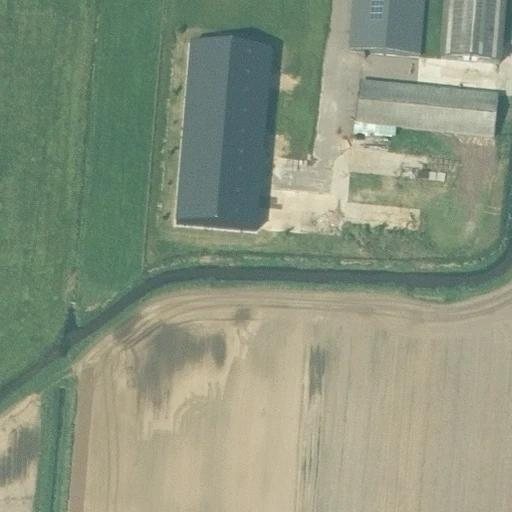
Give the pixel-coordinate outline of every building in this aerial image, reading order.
[(191,0),(175,198),(255,205),(271,0),(191,0)] [(420,58),(425,0),(352,0),(348,52),(334,219),(407,225),(420,58)] [(499,64),(504,0),(443,0),(439,60),(425,227),(486,231),(499,64)] [(210,284),(240,283),(240,255),(209,256),(210,284)] [(304,258),(303,288),(334,289),(335,259),(304,258)] [(440,290),(441,262),(409,261),(408,289),(440,290)]
